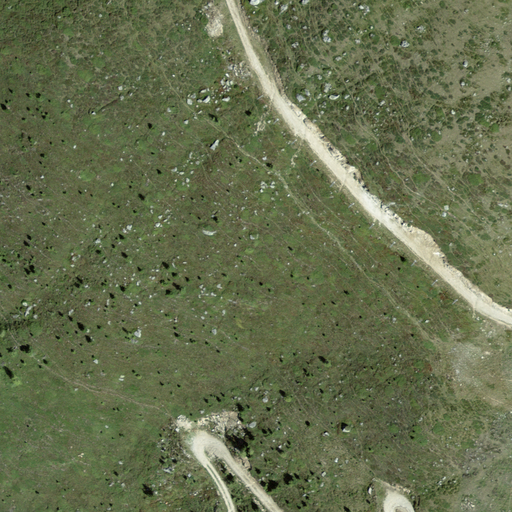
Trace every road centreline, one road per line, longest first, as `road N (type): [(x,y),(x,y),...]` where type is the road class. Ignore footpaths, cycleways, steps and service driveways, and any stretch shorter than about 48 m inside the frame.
road 1 (track): [(229,0),(284,111),(423,256),(480,306),(511,322)]
road 2 (track): [(275,511),(202,436),(196,448),(231,511)]
